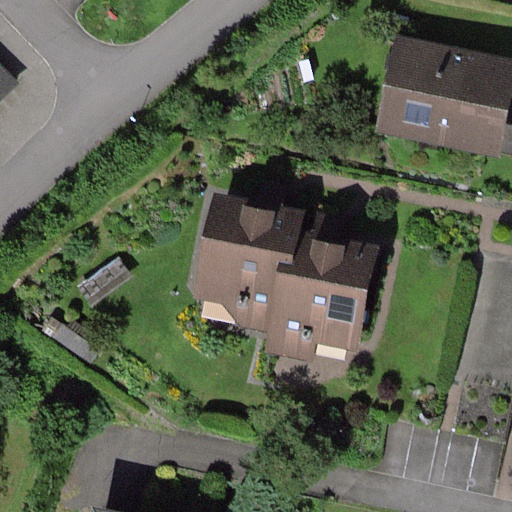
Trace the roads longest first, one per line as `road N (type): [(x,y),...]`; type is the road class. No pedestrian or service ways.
road 1 (residential): [(113,97),(0,205)]
road 2 (residential): [(228,0),(113,97)]
road 3 (residential): [(20,0),(113,97)]
